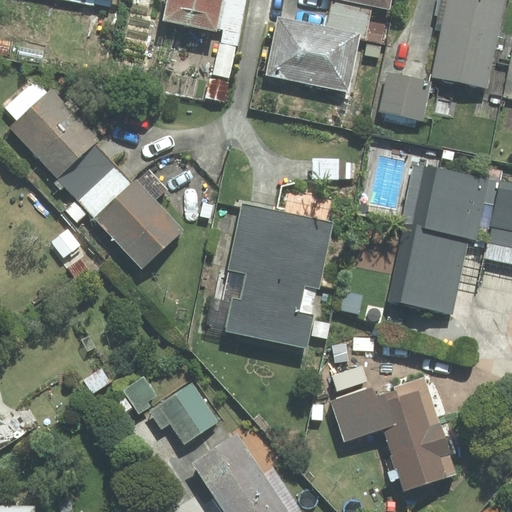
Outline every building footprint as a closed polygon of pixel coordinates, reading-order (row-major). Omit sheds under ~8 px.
[(65,0),(113,10),(114,0),(65,0)] [(167,0),(163,20),(216,32),(217,28),(222,0),(167,0)] [(222,0),(217,28),(223,29),(213,74),(229,77),(245,0),(222,0)] [(372,6),(344,0),(331,0),(326,27),(360,34),(359,39),(365,41),(372,6)] [(391,0),(344,0),(372,6),(390,9),(391,0)] [(504,0),(446,0),(432,77),(487,87),(504,0)] [(326,27),(278,17),(266,75),(348,91),(359,39),(360,34),(326,27)] [(379,111),(423,121),(432,82),(387,72),(379,111)] [(11,128),(57,179),(95,144),(99,140),(52,89),(48,93),(33,77),(3,105),(18,121),(11,128)] [(116,166),(95,144),(57,179),(78,200),(116,166)] [(347,161),(309,156),(305,185),(344,190),(347,161)] [(499,183),(413,164),(400,223),(405,224),(469,238),(486,241),(499,183)] [(116,166),(78,200),(94,218),(131,182),(116,166)] [(131,182),(94,218),(141,268),(183,229),(135,179),(131,182)] [(511,185),(499,183),(486,241),(483,257),(511,263),(511,185)] [(333,223),(242,203),(216,327),(306,346),(333,223)] [(453,314),(469,238),(405,224),(388,301),(453,314)] [(124,423),(174,385),(157,363),(107,401),(124,423)] [(112,384),(101,368),(82,381),(94,397),(112,384)] [(332,402),(345,442),(383,429),(404,491),(455,475),(449,454),(450,454),(440,423),(439,423),(424,378),(395,388),(396,391),(374,398),(372,389),(332,402)] [(193,383),(151,410),(150,412),(163,431),(170,426),(184,446),(219,422),(193,383)] [(289,511),(238,435),(192,466),(222,511),(289,511)]
